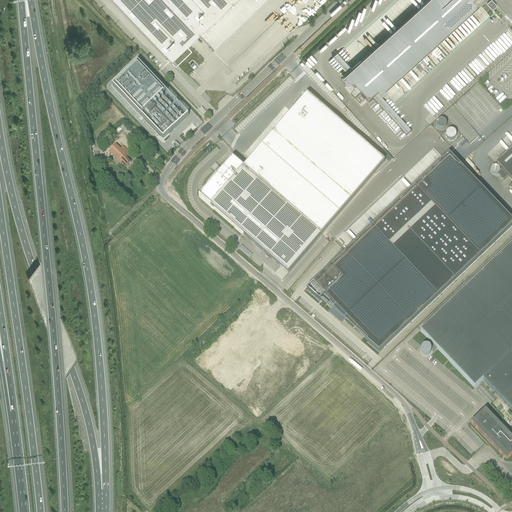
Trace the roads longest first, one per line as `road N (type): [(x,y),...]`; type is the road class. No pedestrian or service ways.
road 1 (tertiary): [(406,408),(158,185),(184,150),(342,0)]
road 2 (motorway): [(66,511),(21,0)]
road 3 (motorway): [(101,491),(96,323),(30,0)]
road 4 (motorway): [(101,491),(83,399),(17,224),(0,141)]
road 5 (motorway): [(41,511),(0,205)]
road 6 (track): [(52,0),(97,221)]
